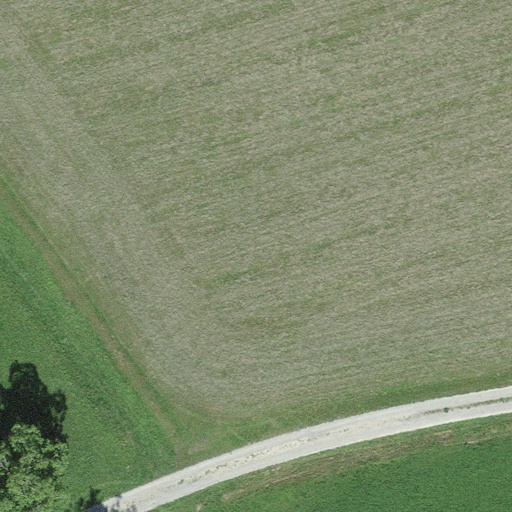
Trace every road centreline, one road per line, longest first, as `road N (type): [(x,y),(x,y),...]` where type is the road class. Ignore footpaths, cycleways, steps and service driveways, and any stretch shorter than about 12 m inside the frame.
road 1 (track): [(183,491),(343,429),(511,403)]
road 2 (track): [(183,491),(0,241)]
